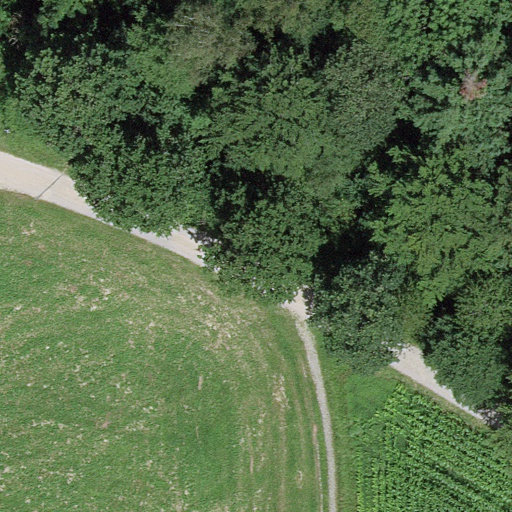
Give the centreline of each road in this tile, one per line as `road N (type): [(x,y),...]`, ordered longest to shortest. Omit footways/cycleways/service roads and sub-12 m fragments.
road 1 (track): [(511,394),(292,277),(0,164)]
road 2 (track): [(292,277),(333,511)]
